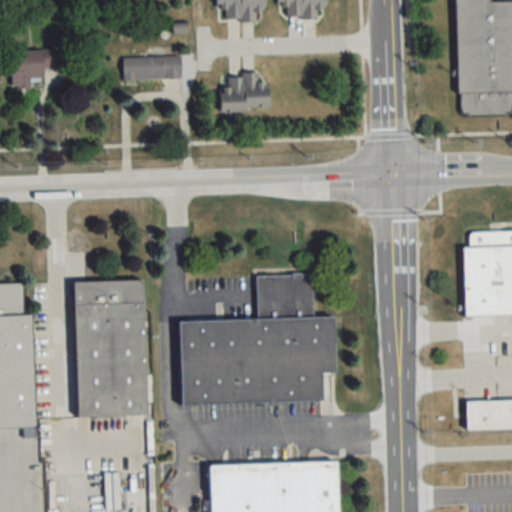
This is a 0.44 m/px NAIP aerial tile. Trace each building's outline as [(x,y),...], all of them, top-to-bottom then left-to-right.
[(263,0),(213,0),(214,9),(223,9),(224,22),(255,21),(255,11),(263,10),(263,0)] [(286,18),(316,17),(316,8),(325,8),(324,0),(275,0),(276,6),(285,5),(286,18)] [(511,0),(487,1),(487,0),(454,0),(456,92),(511,90),(511,0)] [(17,51),(18,66),(9,66),(10,87),(42,85),(41,67),(66,66),(65,48),(17,51)] [(180,78),(179,56),(121,58),(122,80),(180,78)] [(267,78),(258,79),(257,73),(227,74),(227,87),(218,88),(219,110),(267,109),(267,78)] [(511,314),(511,231),(467,232),(468,248),(461,248),(463,316),(511,314)] [(179,405),(321,402),(321,370),(329,370),(328,317),(312,318),(311,274),(254,275),(255,319),(177,320),(179,405)] [(75,417),(144,415),(141,280),(72,282),(75,417)] [(30,314),(22,314),(21,284),(0,284),(0,427),(33,427),(30,314)] [(511,399),(464,400),(464,429),(511,428),(511,399)] [(208,511),(336,511),(335,462),(207,465),(208,511)]
